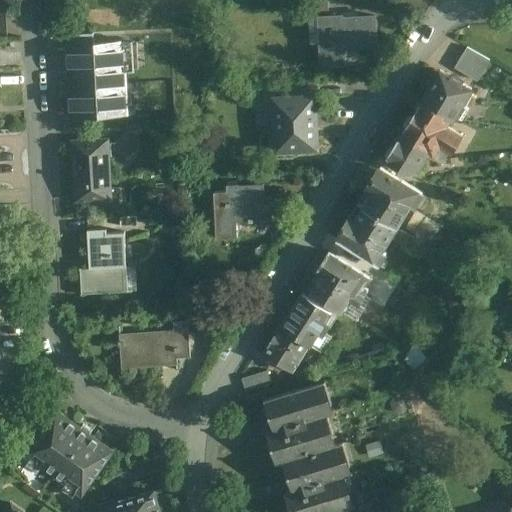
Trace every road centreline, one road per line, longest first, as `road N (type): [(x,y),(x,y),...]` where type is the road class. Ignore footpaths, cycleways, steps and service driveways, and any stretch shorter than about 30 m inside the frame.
road 1 (residential): [(36,0),(55,333),(78,383),(114,410),(194,424)]
road 2 (residential): [(194,424),(390,82),(465,0)]
